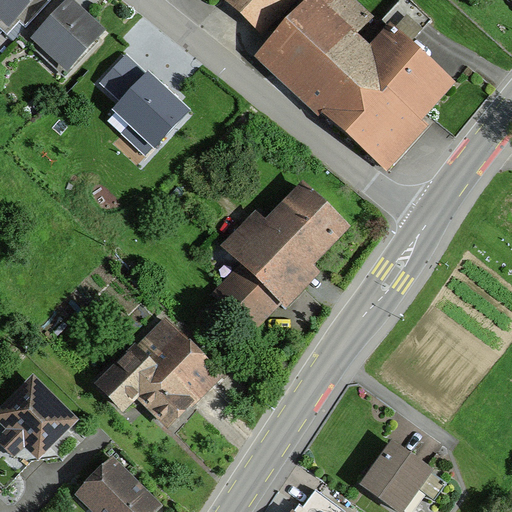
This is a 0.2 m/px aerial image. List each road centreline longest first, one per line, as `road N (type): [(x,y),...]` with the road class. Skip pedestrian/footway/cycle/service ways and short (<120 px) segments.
road 1 (residential): [(426,222),(137,0)]
road 2 (secondary): [(230,511),(426,222)]
